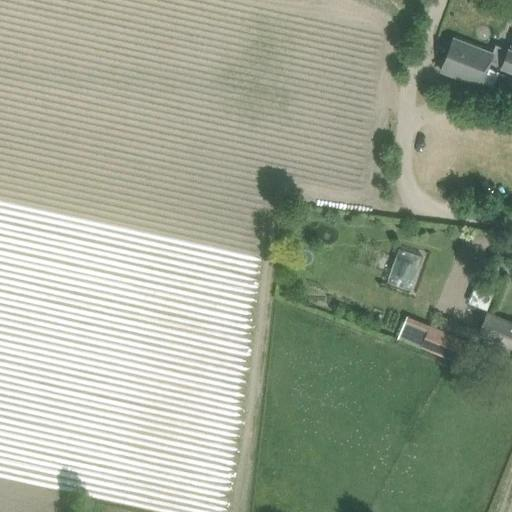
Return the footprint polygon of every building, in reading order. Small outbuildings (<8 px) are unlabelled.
[(451,37),(438,70),(479,85),(492,53),(451,37)] [(511,51),(508,49),(501,67),(511,71),(511,51)] [(415,282),(417,253),(394,251),(391,280),(415,282)] [(511,357),(509,365),(511,365),(511,323),(487,314),(479,334),(511,347),(511,357)] [(429,326),(420,347),(463,366),(472,345),(429,326)]
